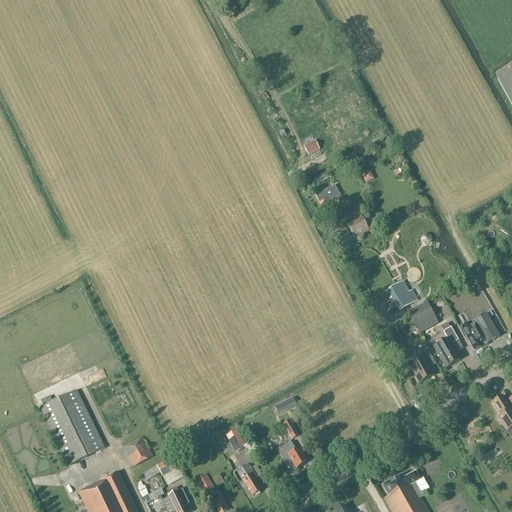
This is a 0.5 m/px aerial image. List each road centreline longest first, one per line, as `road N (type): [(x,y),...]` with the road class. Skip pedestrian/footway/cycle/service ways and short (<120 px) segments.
road 1 (track): [(424,421),(301,187),(290,125),(213,0)]
road 2 (tertiary): [(287,511),(511,363)]
